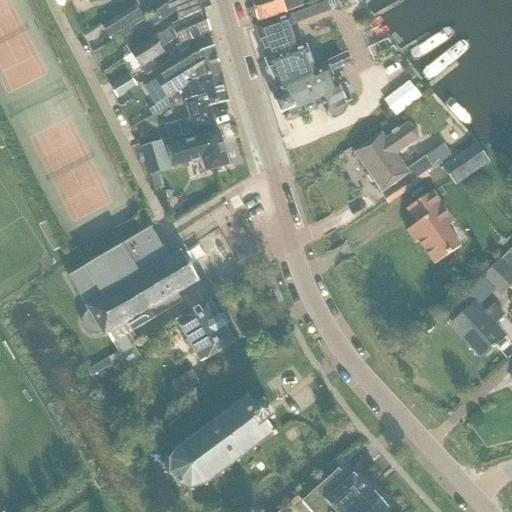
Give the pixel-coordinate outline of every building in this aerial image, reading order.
[(181,19),(210,6),(207,0),(175,0),(155,14),(149,18),(154,25),(178,9),(181,19)] [(257,22),(285,13),(302,8),(299,0),(251,0),(253,7),(251,10),(253,18),(257,20),(257,22)] [(326,3),(290,16),(293,25),(329,11),(326,3)] [(111,42),(132,29),(144,21),(135,7),(102,28),(111,42)] [(161,33),(167,44),(177,37),(181,45),(177,47),(180,52),(188,49),(185,43),(209,32),(204,12),(172,26),(161,33)] [(279,20),(255,28),(267,61),(264,61),(267,67),(265,71),(268,79),(273,81),(275,86),(273,87),(277,94),(274,95),(275,98),(273,99),(282,119),(284,118),(285,121),(321,105),(325,114),(329,113),(329,114),(334,116),(341,113),(342,108),(342,107),(345,105),(344,103),(336,86),(330,73),(351,63),(346,54),(314,69),(306,48),(291,53),(282,29),(279,20)] [(161,48),(167,44),(161,33),(151,39),(130,53),(141,69),(146,77),(169,60),(161,48)] [(197,78),(220,74),(213,47),(191,57),(191,59),(155,81),(166,100),(185,86),(197,78)] [(210,107),(228,102),(220,74),(197,78),(185,86),(188,100),(184,101),(188,119),(173,123),(176,137),(182,136),(215,128),(210,107)] [(116,98),(135,87),(128,75),(109,87),(116,98)] [(153,106),(147,110),(151,116),(167,105),(164,99),(153,106)] [(432,168),(424,156),(406,169),(396,155),(418,140),(416,129),(407,123),(397,130),(396,129),(391,133),(392,134),(385,138),(381,133),(352,153),(380,194),(407,175),(412,182),(432,168)] [(195,140),(167,148),(173,167),(201,159),(204,172),(228,165),(219,132),(195,139),(195,140)] [(159,173),(169,170),(161,142),(140,148),(149,176),(152,176),(159,173)] [(424,156),(432,168),(450,156),(442,144),(424,156)] [(442,167),(454,184),(477,168),(471,159),(480,152),(476,145),(442,167)] [(152,176),(149,176),(153,190),(157,189),(163,187),(159,173),(152,176)] [(416,225),(406,231),(415,244),(418,242),(434,265),(460,247),(446,228),(453,223),(432,192),(406,210),(416,225)] [(169,258),(163,247),(151,227),(68,278),(88,313),(84,316),(82,322),(83,327),(86,332),(90,335),(96,335),(101,334),(103,338),(107,336),(119,355),(131,348),(124,337),(132,332),(155,319),(154,318),(181,302),(177,294),(198,282),(180,251),(169,258)] [(511,248),(500,261),(511,273),(511,248)] [(490,271),(483,278),(500,295),(500,294),(507,288),(511,282),(511,273),(500,261),(490,271)] [(218,316),(209,301),(176,320),(201,363),(234,343),(224,326),(225,325),(219,315),(218,316)] [(473,305),(451,325),(481,358),(503,337),(493,326),(503,316),(493,305),(482,314),(473,305)] [(132,332),(124,337),(131,348),(138,344),(132,332)] [(131,349),(131,348),(119,355),(120,356),(117,357),(124,369),(140,359),(133,348),(131,349)] [(178,395),(199,382),(192,372),(172,384),(178,395)] [(255,410),(248,401),(248,400),(250,399),(247,396),(243,399),(245,401),(228,413),(227,411),(224,413),(226,415),(212,425),(211,423),(208,425),(210,427),(195,438),(193,435),(191,437),(192,440),(179,449),(178,447),(175,449),(176,451),(171,460),(168,460),(168,463),(170,463),(169,472),(167,473),(168,476),(171,475),(177,484),(176,486),(179,488),(180,486),(190,488),(190,491),(193,491),(193,488),(202,486),(204,489),(207,487),(205,485),(219,475),(220,477),(223,475),(221,473),(236,462),(237,464),(240,462),(239,460),(252,450),(254,452),(256,450),(255,448),(271,436),(272,438),(276,435),(274,431),(271,433),(264,423),(269,419),(270,421),(274,418),(271,414),(270,415),(263,406),(264,405),(262,402),(258,405),(260,406),(255,410)] [(347,481),(338,471),(302,501),(311,511),(382,511),(387,508),(374,493),(371,496),(353,476),(347,481)] [(287,511),(286,510),(298,500),(296,497),(278,511),(287,511)]
